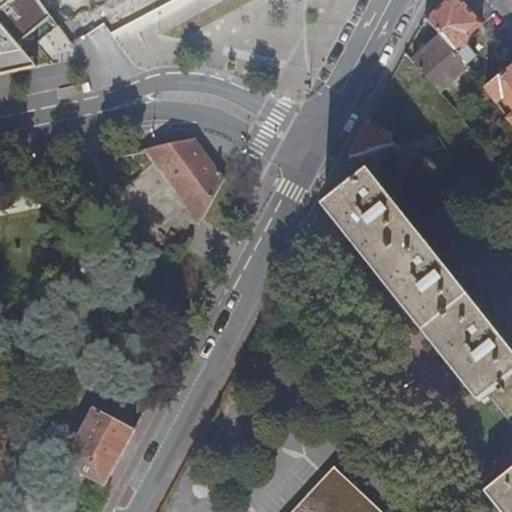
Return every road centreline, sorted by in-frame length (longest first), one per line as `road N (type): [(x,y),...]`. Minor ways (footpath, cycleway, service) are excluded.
road 1 (residential): [(466,511),(284,220)]
road 2 (tertiary): [(0,133),(185,96),(225,105),(314,154)]
road 3 (secondary): [(134,511),(284,220)]
road 4 (secondary): [(314,154),(391,0)]
